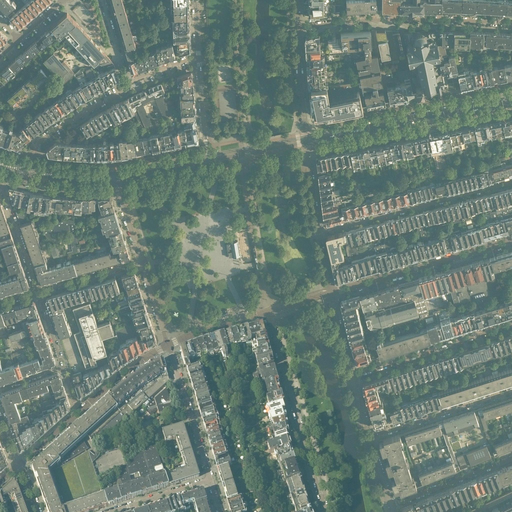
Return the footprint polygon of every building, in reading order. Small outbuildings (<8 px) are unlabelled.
[(9,0),(6,0),(0,5),(0,7),(6,14),(11,9),(16,5),(12,1),(11,2),(9,0)] [(42,8),(35,0),(29,0),(29,1),(38,11),(42,8)] [(122,0),(112,4),(113,9),(124,5),(122,0)] [(142,0),(148,25),(150,24),(145,0),(142,0)] [(345,0),(346,5),(345,5),(345,6),(346,7),(346,12),(368,10),(370,10),(376,10),(376,7),(376,2),(375,0),(345,0)] [(381,0),(381,10),(400,10),(399,0),(381,0)] [(399,0),(400,10),(409,10),(426,10),(425,0),(399,0)] [(440,0),(425,0),(426,10),(441,10),(441,0),(440,0)] [(452,10),(451,0),(441,0),(441,10),(452,10)] [(462,11),(462,0),(451,0),(452,10),(457,10),(462,11)] [(477,11),(477,0),(462,0),(462,11),(477,11)] [(491,12),(492,0),(477,0),(477,11),(482,11),(491,12)] [(506,13),(508,1),(508,0),(505,0),(492,0),(491,12),(506,13)] [(38,11),(29,1),(25,4),(34,15),(38,11)] [(189,2),(171,3),(170,3),(170,7),(171,7),(171,11),(189,10),(189,2)] [(34,15),(25,4),(21,8),(30,18),(34,15)] [(124,5),(113,9),(115,14),(125,11),(124,5)] [(341,5),(327,5),(309,6),(308,6),(308,7),(308,9),(308,10),(309,10),(309,16),(326,14),(341,12),(341,5)] [(30,18),(21,8),(17,11),(26,22),(30,18)] [(189,10),(171,11),(170,11),(170,15),(171,15),(171,19),(189,18),(189,10)] [(26,22),(17,11),(13,15),(22,25),(26,22)] [(88,13),(87,12),(81,17),(86,23),(94,18),(90,11),(88,13)] [(125,11),(115,14),(116,19),(127,16),(125,11)] [(99,48),(97,45),(95,42),(95,43),(93,40),(91,37),(90,38),(69,14),(67,12),(65,14),(51,27),(57,34),(60,37),(63,34),(93,67),(98,62),(101,65),(111,62),(112,62),(102,50),(100,47),(99,48)] [(22,25),(13,15),(10,18),(18,27),(20,27),(22,25)] [(127,16),(116,19),(118,24),(128,21),(127,16)] [(189,18),(171,19),(170,19),(171,23),(172,27),(173,27),(189,26),(189,18)] [(128,21),(118,24),(119,29),(130,26),(128,21)] [(130,26),(119,29),(121,34),(131,31),(130,26)] [(51,27),(46,31),(52,38),(57,34),(51,27)] [(390,56),(385,30),(376,30),(381,57),(390,56)] [(403,53),(399,30),(392,30),(397,54),(403,53)] [(452,73),(452,75),(458,74),(458,73),(454,54),(448,56),(448,54),(446,54),(445,44),(453,45),(453,30),(436,30),(434,31),(434,30),(425,32),(424,30),(415,32),(414,30),(404,32),(404,30),(400,31),(406,59),(408,59),(409,64),(410,63),(412,71),(412,72),(415,71),(416,77),(414,77),(414,78),(413,78),(416,93),(447,87),(444,75),(452,73)] [(469,46),(470,31),(453,30),(453,45),(453,50),(469,51),(469,46)] [(46,31),(41,36),(47,43),(52,39),(52,38),(46,31)] [(131,31),(121,34),(122,39),(133,36),(131,31)] [(371,45),(371,31),(340,33),(341,47),(345,47),(351,47),(354,46),(354,45),(358,44),(358,46),(364,46),(364,50),(364,57),(365,57),(370,56),(370,55),(371,55),(371,54),(371,52),(370,45),(371,45)] [(500,48),(501,33),(486,32),(485,45),(488,45),(487,48),(490,48),(492,48),(492,45),(498,46),(497,48),(500,48)] [(511,46),(511,33),(501,33),(500,48),(502,48),(502,46),(507,46),(507,49),(511,49),(511,47),(511,46)] [(319,35),(306,37),(305,39),(305,44),(319,43),(319,35)] [(41,36),(35,40),(41,47),(42,48),(47,43),(41,36)] [(133,36),(122,39),(124,44),(134,41),(133,36)] [(35,40),(30,45),(36,51),(41,47),(35,40)] [(166,44),(167,45),(169,58),(175,56),(174,54),(172,46),(172,43),(166,44)] [(30,45),(25,49),(31,56),(37,52),(36,51),(30,45)] [(161,46),(161,47),(164,60),(169,58),(167,45),(161,46)] [(189,52),(190,50),(190,46),(177,46),(177,51),(178,55),(189,52)] [(156,48),(156,50),(159,62),(164,60),(161,47),(156,48)] [(130,48),(125,49),(126,52),(129,62),(134,61),(134,60),(130,48)] [(25,49),(20,54),(27,61),(31,56),(25,49)] [(156,50),(144,56),(148,66),(159,62),(156,50)] [(54,53),(53,53),(43,62),(63,84),(75,73),(63,61),(61,63),(53,54),(54,53)] [(20,54),(15,58),(21,65),(22,64),(23,65),(27,61),(20,54)] [(383,85),(380,72),(381,72),(380,68),(379,68),(377,55),(370,56),(365,57),(356,59),(356,60),(359,73),(368,71),(369,74),(359,76),(362,89),(372,87),(373,89),(375,89),(375,90),(371,90),(371,93),(364,94),(367,106),(372,105),(379,103),(379,104),(390,102),(387,88),(382,88),(382,85),(383,85)] [(148,66),(144,56),(139,58),(143,69),(148,66)] [(320,56),(307,57),(308,60),(307,60),(306,61),(307,64),(323,63),(322,59),(324,59),(324,56),(320,56)] [(15,58),(8,64),(15,72),(22,66),(21,65),(15,58)] [(143,69),(139,58),(134,60),(134,61),(138,71),(143,69)] [(134,61),(129,62),(132,72),(134,73),(138,71),(134,61)] [(325,70),(325,68),(324,68),(324,63),(323,63),(307,64),(308,65),(308,66),(307,66),(307,68),(308,69),(308,72),(323,71),(327,71),(326,70),(325,70)] [(8,64),(2,70),(9,78),(15,72),(8,64)] [(511,77),(511,75),(510,64),(503,65),(506,79),(511,77)] [(503,65),(497,66),(500,80),(506,79),(503,65)] [(479,70),(476,70),(479,84),(485,83),(482,68),(481,66),(479,67),(479,70)] [(497,66),(491,67),(494,81),(500,80),(497,66)] [(118,79),(115,67),(109,70),(115,82),(117,81),(118,79)] [(33,90),(48,76),(47,75),(46,75),(41,68),(37,71),(38,72),(32,78),(31,77),(11,95),(7,98),(14,106),(29,93),(30,94),(34,91),(33,90)] [(93,93),(87,81),(81,68),(74,74),(80,84),(88,97),(94,94),(93,93)] [(101,89),(96,77),(91,68),(85,70),(89,80),(87,81),(93,93),(94,94),(101,89)] [(470,68),(470,70),(473,86),(479,84),(476,70),(473,71),(472,68),(470,68)] [(2,70),(0,71),(0,78),(3,82),(4,82),(9,78),(2,70)] [(115,82),(109,70),(104,72),(110,84),(115,82)] [(413,95),(408,70),(398,72),(400,85),(403,100),(408,99),(408,96),(410,95),(410,94),(412,94),(412,95),(413,95)] [(470,70),(458,73),(458,74),(461,88),(473,86),(470,70)] [(110,84),(104,72),(100,74),(106,87),(110,84)] [(186,74),(175,78),(176,81),(177,81),(178,85),(180,85),(193,84),(193,80),(191,79),(191,77),(192,76),(192,74),(191,73),(190,73),(190,72),(186,74)] [(106,87),(100,74),(99,74),(98,74),(98,75),(96,77),(101,89),(106,87)] [(328,85),(327,82),(325,82),(325,78),(309,79),(309,80),(308,81),(308,83),(309,84),(310,87),(309,87),(311,87),(326,86),(328,85)] [(151,123),(143,104),(156,99),(164,117),(174,112),(167,96),(165,92),(161,83),(149,88),(139,92),(128,98),(132,107),(134,111),(134,112),(138,120),(139,122),(141,127),(151,123)] [(342,84),(343,90),(341,90),(341,92),(337,92),(334,92),(334,95),(331,95),(331,97),(347,94),(347,92),(350,91),(349,83),(342,84)] [(75,86),(76,88),(83,99),(88,97),(80,84),(75,86)] [(400,85),(393,86),(396,101),(403,100),(400,85)] [(362,106),(360,96),(359,92),(352,94),(328,98),(326,86),(311,87),(311,91),(310,92),(312,102),(313,102),(316,114),(322,113),(322,116),(362,108),(362,106)] [(387,88),(390,102),(396,101),(393,86),(387,88)] [(70,89),(71,91),(79,102),(83,99),(76,88),(75,88),(74,87),(70,89)] [(79,102),(71,91),(67,94),(74,105),(79,102)] [(74,105),(67,94),(62,97),(70,108),(74,105)] [(70,108),(62,97),(58,100),(65,111),(70,108)] [(195,104),(194,97),(181,98),(180,98),(178,99),(179,106),(181,105),(195,104)] [(128,98),(124,100),(130,114),(134,112),(134,111),(132,107),(128,98)] [(65,111),(58,100),(53,103),(61,114),(65,111)] [(124,100),(119,102),(126,116),(130,114),(124,100)] [(119,102),(115,104),(122,118),(126,116),(119,102)] [(61,114),(53,103),(49,106),(57,117),(61,114)] [(115,104),(111,107),(118,121),(122,118),(115,104)] [(57,117),(49,106),(44,109),(52,120),(57,117)] [(111,107),(107,109),(113,121),(114,123),(118,121),(111,107)] [(52,120),(44,109),(40,112),(48,123),(52,120)] [(107,109),(102,112),(109,123),(113,121),(107,109)] [(48,123),(40,112),(36,115),(44,126),(48,123)] [(102,112),(98,114),(104,126),(109,123),(102,112)] [(98,114),(93,117),(100,129),(104,126),(98,114)] [(44,126),(36,115),(34,116),(35,118),(33,120),(40,129),(44,126)] [(93,117),(89,119),(95,131),(100,129),(93,117)] [(194,117),(187,118),(187,120),(187,121),(186,123),(187,125),(184,126),(185,129),(188,143),(196,141),(197,141),(198,141),(198,140),(198,139),(198,138),(197,138),(197,136),(197,134),(196,132),(198,132),(196,127),(196,125),(197,125),(196,121),(195,121),(194,120),(195,120),(194,117)] [(40,129),(33,120),(32,118),(30,120),(31,121),(29,123),(36,132),(40,129)] [(85,122),(90,133),(91,134),(95,131),(89,119),(85,122)] [(509,119),(502,120),(505,135),(511,134),(509,119)] [(502,120),(495,122),(498,137),(505,135),(502,120)] [(36,132),(29,123),(28,121),(26,123),(27,124),(25,126),(32,135),(36,132)] [(85,122),(80,125),(81,127),(87,135),(90,133),(85,122)] [(488,123),(491,137),(491,138),(498,137),(495,122),(488,123)] [(488,123),(481,125),(484,138),(491,137),(488,123)] [(481,125),(474,126),(477,140),(478,142),(481,142),(480,140),(484,140),(484,138),(481,125)] [(474,126),(468,127),(471,141),(477,140),(474,126)] [(2,127),(0,134),(0,142),(5,144),(9,130),(2,127)] [(468,127),(461,129),(464,142),(471,141),(468,127)] [(9,130),(5,144),(11,146),(15,133),(16,132),(12,131),(13,129),(10,128),(9,130)] [(19,133),(26,141),(30,137),(27,133),(23,128),(19,130),(19,133)] [(178,130),(179,132),(181,144),(188,143),(185,129),(178,130)] [(461,129),(455,130),(458,144),(464,143),(464,142),(461,129)] [(455,130),(449,131),(452,147),(458,146),(458,144),(455,130)] [(165,131),(163,133),(167,147),(175,146),(172,132),(170,132),(169,131),(168,131),(167,131),(165,131)] [(176,131),(172,132),(175,146),(181,144),(179,132),(177,132),(176,131)] [(452,147),(449,131),(441,133),(443,146),(445,155),(447,155),(446,150),(452,149),(452,147)] [(26,141),(19,133),(18,134),(15,133),(11,146),(17,148),(26,141)] [(137,153),(134,139),(130,140),(129,133),(125,133),(126,140),(128,155),(137,153)] [(161,134),(157,135),(160,149),(167,147),(163,133),(160,133),(161,134)] [(443,146),(441,133),(434,134),(437,148),(443,146)] [(160,149),(157,135),(157,134),(149,135),(152,150),(160,149)] [(439,156),(437,148),(434,134),(428,135),(432,153),(433,157),(439,156)] [(145,152),(152,150),(149,135),(145,136),(145,137),(139,138),(134,139),(137,153),(145,152)] [(432,153),(428,135),(422,136),(425,150),(426,154),(432,153)] [(425,150),(422,136),(416,138),(419,151),(425,150)] [(119,139),(119,141),(121,156),(126,155),(128,155),(126,140),(122,141),(122,138),(119,139)] [(416,138),(410,139),(413,152),(413,153),(419,151),(416,138)] [(410,139),(403,140),(406,154),(413,152),(410,139)] [(403,140),(396,142),(399,157),(406,156),(406,154),(403,140)] [(47,149),(48,154),(57,155),(58,142),(57,141),(47,149)] [(396,142),(389,143),(393,160),(400,158),(399,157),(396,142)] [(389,143),(382,144),(386,161),(393,160),(389,143)] [(382,144),(375,146),(379,163),(386,161),(382,144)] [(375,146),(369,147),(372,164),(379,163),(375,146)] [(369,147),(362,149),(365,164),(368,163),(369,165),(372,164),(369,147)] [(357,150),(360,165),(360,167),(365,166),(365,164),(362,149),(357,150)] [(350,151),(352,162),(353,168),(357,167),(356,166),(360,165),(357,150),(350,151)] [(350,151),(344,152),(346,163),(347,166),(349,166),(349,163),(352,162),(350,151)] [(344,152),(337,153),(340,165),(340,167),(343,167),(342,164),(346,163),(344,152)] [(337,153),(331,155),(333,166),(334,169),(337,168),(336,165),(340,165),(337,153)] [(331,155),(323,156),(325,170),(330,170),(329,167),(333,166),(331,155)] [(323,156),(317,158),(316,158),(316,159),(317,172),(321,171),(325,170),(323,156)] [(500,163),(501,167),(504,178),(508,177),(505,165),(504,162),(500,163)] [(428,179),(449,173),(448,168),(442,170),(437,171),(437,174),(434,175),(433,171),(429,172),(430,176),(427,177),(428,179)] [(483,172),(475,174),(478,185),(486,182),(483,172)] [(326,174),(318,176),(319,183),(333,180),(332,173),(326,174)] [(333,180),(319,183),(319,189),(334,186),(333,180)] [(446,193),(443,182),(437,183),(435,184),(434,183),(434,184),(437,195),(446,193)] [(334,186),(319,189),(320,195),(339,191),(341,190),(340,188),(335,189),(334,186)] [(18,189),(10,187),(8,188),(13,202),(16,203),(18,189)] [(18,189),(16,203),(15,203),(22,205),(24,191),(18,189)] [(511,207),(506,189),(502,191),(506,208),(511,207)] [(30,192),(24,191),(22,205),(21,206),(25,206),(28,207),(30,192)] [(339,191),(320,195),(321,201),(337,197),(336,194),(339,193),(339,191)] [(506,208),(502,191),(491,193),(495,205),(496,211),(502,209),(506,208)] [(37,193),(30,192),(28,207),(27,208),(34,209),(37,193)] [(407,192),(399,194),(401,205),(409,202),(407,192)] [(44,194),(37,193),(34,209),(34,210),(41,211),(44,194)] [(50,195),(44,194),(41,211),(48,212),(49,209),(50,195)] [(399,194),(391,196),(393,207),(401,205),(399,194)] [(391,196),(382,198),(385,209),(393,207),(391,196)] [(102,197),(95,197),(95,200),(98,201),(98,202),(100,207),(112,203),(111,200),(110,199),(110,197),(102,197)] [(337,197),(321,201),(321,207),(336,203),(340,202),(339,199),(338,200),(337,197)] [(477,197),(472,198),(476,211),(480,210),(480,209),(477,197)] [(382,198),(374,200),(377,211),(385,209),(382,198)] [(472,198),(466,200),(471,217),(472,217),(477,215),(476,211),(472,198)] [(374,200),(366,203),(368,213),(377,211),(374,200)] [(471,217),(466,200),(458,202),(462,219),(464,219),(471,217)] [(0,201),(0,233),(10,230),(0,201)] [(458,202),(453,203),(457,221),(458,220),(462,219),(458,202)] [(112,203),(100,207),(102,213),(114,209),(112,203)] [(336,203),(321,207),(322,213),(337,209),(336,203)] [(366,203),(358,205),(360,215),(368,213),(366,203)] [(453,203),(447,205),(450,216),(451,220),(452,222),(457,221),(453,203)] [(358,205),(349,207),(352,217),(360,215),(358,205)] [(349,207),(345,208),(344,206),(341,207),(342,213),(344,220),(352,217),(349,207)] [(102,213),(101,214),(98,215),(99,217),(101,217),(102,220),(116,216),(114,209),(102,213)] [(337,209),(322,213),(323,218),(331,216),(338,214),(337,209)] [(435,220),(433,209),(428,210),(432,227),(435,226),(437,226),(435,220)] [(505,218),(502,209),(496,211),(498,218),(503,234),(509,232),(505,218)] [(428,210),(423,211),(427,228),(430,228),(432,227),(428,210)] [(427,228),(423,211),(418,213),(423,230),(425,229),(427,228)] [(338,214),(331,216),(332,223),(344,220),(342,213),(338,214)] [(423,230),(418,213),(413,214),(416,224),(418,231),(420,230),(423,230)] [(20,214),(17,214),(19,221),(20,223),(20,224),(27,222),(27,221),(26,217),(25,214),(20,216),(20,214)] [(484,239),(480,226),(480,225),(479,219),(477,215),(472,217),(479,241),(484,239)] [(116,216),(102,220),(103,223),(101,224),(102,227),(119,222),(116,216)] [(331,216),(323,218),(323,223),(325,224),(332,223),(331,216)] [(471,217),(464,219),(465,224),(467,230),(470,243),(479,241),(472,217),(471,217)] [(399,218),(394,219),(398,236),(403,235),(402,229),(399,218)] [(492,221),(493,222),(496,236),(503,234),(498,218),(494,219),(494,220),(492,221)] [(76,236),(74,220),(66,219),(43,227),(47,241),(54,239),(52,233),(54,233),(69,230),(72,251),(67,252),(68,254),(79,251),(78,244),(77,241),(76,236)] [(394,219),(389,220),(392,232),(393,237),(398,236),(394,219)] [(20,224),(32,259),(34,264),(46,261),(32,220),(27,222),(20,224)] [(119,222),(102,227),(103,230),(106,229),(107,232),(121,228),(119,222)] [(496,236),(493,222),(489,223),(488,222),(486,223),(487,224),(490,237),(496,236)] [(379,223),(374,224),(377,236),(382,234),(379,223)] [(449,232),(447,226),(447,223),(440,225),(441,228),(444,238),(447,250),(453,248),(449,232)] [(374,224),(369,225),(372,237),(377,236),(374,224)] [(490,237),(487,224),(483,225),(482,224),(480,225),(480,226),(484,239),(490,237)] [(121,228),(107,232),(109,238),(122,235),(121,228)] [(359,228),(350,230),(353,242),(357,240),(362,239),(359,228)] [(428,239),(426,233),(425,229),(423,230),(420,230),(423,240),(423,242),(427,256),(432,254),(429,243),(428,239)] [(10,230),(0,233),(0,240),(12,236),(11,232),(10,230)] [(353,242),(350,230),(344,232),(346,240),(347,239),(348,243),(350,249),(348,249),(349,253),(355,251),(357,251),(356,247),(355,248),(353,242)] [(455,231),(456,233),(459,246),(465,245),(462,232),(459,232),(459,230),(455,231)] [(467,230),(462,232),(465,245),(470,243),(467,230)] [(453,231),(449,232),(453,248),(459,246),(456,233),(454,234),(453,231)] [(341,253),(339,245),(338,242),(339,242),(339,241),(344,240),(342,232),(335,234),(335,235),(327,237),(326,237),(326,238),(328,247),(328,248),(329,255),(330,261),(340,258),(343,257),(342,252),(341,253)] [(412,232),(408,233),(403,234),(405,239),(407,247),(411,260),(419,258),(415,244),(412,232)] [(122,235),(109,238),(111,244),(124,240),(122,235)] [(12,236),(0,240),(0,243),(1,246),(2,245),(14,241),(12,236)] [(447,250),(444,238),(439,240),(442,251),(447,250)] [(401,263),(397,250),(396,246),(390,248),(387,239),(383,240),(386,252),(390,266),(401,263)] [(124,240),(111,244),(112,248),(107,249),(108,251),(109,251),(116,249),(119,248),(126,246),(124,240)] [(227,243),(229,257),(232,256),(233,257),(237,257),(240,256),(238,240),(235,241),(235,240),(235,241),(233,241),(232,241),(230,241),(230,243),(227,243)] [(427,256),(423,242),(421,242),(420,240),(418,241),(423,257),(427,256)] [(439,240),(434,241),(437,253),(442,251),(439,240)] [(17,249),(14,241),(2,245),(4,254),(17,249)] [(423,257),(418,241),(416,241),(417,244),(415,244),(419,258),(423,257)] [(434,241),(429,243),(432,254),(437,253),(434,241)] [(55,243),(49,245),(52,255),(55,254),(55,255),(59,254),(55,243)] [(126,246),(119,248),(120,252),(122,260),(128,258),(129,256),(126,246)] [(407,247),(402,248),(406,262),(411,260),(407,247)] [(370,257),(368,250),(367,248),(357,251),(355,251),(356,255),(358,261),(364,259),(370,257)] [(402,248),(397,250),(401,263),(406,262),(402,248)] [(18,254),(17,249),(4,254),(6,258),(18,254)] [(379,269),(376,256),(374,256),(372,249),(368,250),(370,257),(374,271),(379,269)] [(111,255),(109,251),(108,251),(107,252),(74,261),(77,273),(122,260),(120,252),(111,255)] [(494,272),(511,266),(511,251),(490,257),(492,267),(494,272)] [(390,266),(386,252),(381,254),(385,268),(390,266)] [(20,260),(19,258),(18,254),(6,258),(8,264),(20,260)] [(381,254),(376,256),(379,269),(385,268),(381,254)] [(361,274),(358,261),(356,255),(350,257),(350,258),(352,263),(356,276),(361,274)] [(370,257),(364,259),(368,273),(373,271),(370,257)] [(494,272),(492,267),(490,257),(479,261),(484,277),(488,291),(489,294),(489,296),(499,293),(498,291),(497,286),(494,274),(493,272),(494,272)] [(340,258),(330,261),(335,281),(337,282),(341,280),(337,268),(338,267),(337,264),(341,263),(341,261),(340,258)] [(356,276),(352,263),(350,258),(345,259),(346,263),(347,265),(351,278),(356,276)] [(364,259),(358,261),(361,274),(368,273),(364,259)] [(22,267),(20,260),(8,264),(10,271),(16,269),(22,267)] [(46,260),(46,261),(34,264),(40,282),(42,283),(49,280),(46,269),(43,269),(42,266),(47,265),(46,260)] [(72,274),(68,261),(66,262),(67,263),(61,264),(61,263),(60,263),(59,264),(62,277),(67,276),(67,275),(72,274)] [(70,261),(68,261),(72,274),(77,273),(74,261),(73,261),(71,262),(70,261)] [(488,291),(484,277),(479,261),(471,263),(482,298),(489,296),(489,294),(488,291)] [(351,278),(347,265),(346,263),(342,264),(342,266),(346,279),(351,278)] [(482,298),(471,263),(464,265),(476,301),(478,300),(482,298)] [(59,264),(58,264),(57,264),(57,265),(54,266),(57,278),(62,277),(59,264)] [(476,301),(464,265),(457,267),(468,303),(470,302),(476,301)] [(54,266),(46,269),(49,280),(57,278),(54,266)] [(342,266),(338,267),(337,268),(341,280),(346,279),(342,266)] [(22,267),(16,269),(18,275),(20,274),(21,277),(25,275),(22,267)] [(468,303),(457,267),(450,269),(460,306),(461,305),(465,304),(468,303)] [(444,271),(450,290),(452,296),(455,307),(460,306),(450,269),(444,271)] [(450,290),(444,271),(439,272),(445,291),(448,290),(450,290)] [(133,272),(121,275),(123,282),(124,281),(136,278),(135,273),(133,272)] [(445,291),(439,272),(434,274),(439,292),(440,293),(441,298),(446,297),(445,291)] [(25,288),(21,277),(20,274),(18,275),(19,276),(16,277),(20,289),(25,288)] [(434,274),(429,275),(434,293),(439,292),(434,274)] [(435,297),(434,293),(429,275),(418,278),(423,297),(428,295),(428,297),(432,309),(438,307),(435,297)] [(20,289),(16,277),(15,276),(13,277),(14,278),(11,279),(15,290),(20,289)] [(15,290),(11,279),(10,277),(9,278),(9,279),(6,280),(10,292),(15,290)] [(115,277),(110,279),(114,291),(119,290),(115,277)] [(226,277),(217,281),(224,295),(233,291),(226,277)] [(136,278),(124,281),(126,285),(122,286),(122,288),(126,287),(127,287),(138,284),(136,278)] [(418,278),(399,284),(402,296),(403,299),(413,296),(418,315),(419,317),(419,318),(423,317),(429,315),(423,297),(418,278)] [(0,294),(10,292),(6,280),(6,279),(4,280),(4,281),(1,282),(1,280),(0,280),(0,294)] [(114,291),(110,279),(104,280),(108,292),(109,293),(114,291)] [(108,292),(104,280),(99,282),(103,293),(108,292)] [(103,293),(99,282),(95,283),(99,295),(103,293)] [(99,295),(95,283),(90,284),(94,296),(99,295)] [(94,296),(90,284),(86,285),(90,296),(90,297),(94,296)] [(138,284),(127,287),(126,287),(128,291),(124,292),(124,294),(140,289),(138,284)] [(399,284),(391,286),(395,299),(402,296),(399,284)] [(86,285),(81,287),(84,298),(90,296),(86,285)] [(391,286),(385,288),(389,300),(395,299),(391,286)] [(81,287),(76,288),(79,299),(84,298),(81,287)] [(76,288),(70,290),(74,301),(79,299),(76,288)] [(385,288),(379,290),(383,302),(389,300),(385,288)] [(129,299),(142,295),(140,289),(124,294),(116,297),(116,299),(117,300),(128,297),(129,299)] [(70,290),(65,291),(69,303),(74,301),(70,290)] [(379,290),(373,291),(376,304),(383,302),(379,290)] [(65,291),(60,293),(65,306),(66,305),(66,303),(69,303),(65,291)] [(376,304),(373,291),(367,293),(371,306),(376,304)] [(60,293),(56,294),(60,305),(62,304),(63,306),(65,306),(60,293)] [(418,315),(413,296),(403,299),(402,296),(395,299),(396,302),(377,307),(377,308),(376,308),(375,308),(374,308),(373,308),(373,307),(372,307),(371,306),(367,293),(359,295),(362,303),(363,308),(368,324),(373,328),(376,328),(377,328),(386,326),(386,325),(386,324),(395,321),(418,315)] [(56,294),(51,296),(56,312),(61,310),(60,305),(56,294)] [(130,305),(144,300),(142,295),(129,299),(117,303),(118,305),(119,306),(130,302),(130,305)] [(51,296),(47,297),(46,299),(51,313),(56,312),(51,296)] [(349,298),(341,300),(340,303),(341,308),(356,305),(354,297),(349,298)] [(132,311),(145,306),(144,300),(130,305),(119,309),(120,312),(132,308),(132,311)] [(33,301),(29,302),(33,313),(38,312),(34,302),(33,301)] [(29,302),(24,303),(27,313),(30,312),(31,314),(33,313),(29,302)] [(24,303),(19,305),(23,317),(24,318),(25,317),(25,315),(26,315),(27,313),(24,303)] [(101,337),(113,333),(114,333),(109,321),(97,325),(92,310),(90,303),(73,309),(73,308),(80,331),(74,333),(76,337),(86,367),(86,368),(97,364),(97,363),(94,356),(107,352),(106,352),(101,337)] [(502,304),(502,305),(506,316),(511,314),(508,303),(505,304),(504,303),(502,304)] [(19,305),(15,306),(19,320),(21,319),(21,318),(23,317),(19,305)] [(356,305),(341,308),(343,315),(357,311),(356,305)] [(496,305),(497,307),(500,318),(506,316),(502,305),(499,306),(498,305),(496,305)] [(15,306),(10,307),(14,319),(17,319),(18,321),(19,320),(15,306)] [(145,306),(132,311),(133,314),(132,315),(132,317),(134,317),(147,312),(145,306)] [(490,307),(491,309),(494,320),(500,318),(497,307),(493,308),(493,306),(490,307)] [(10,307),(6,309),(10,322),(12,322),(12,320),(14,319),(10,307)] [(485,309),(485,311),(489,321),(494,320),(491,309),(487,310),(487,308),(485,309)] [(1,310),(5,323),(8,322),(8,323),(10,322),(6,309),(1,310)] [(53,318),(65,314),(64,309),(61,310),(56,312),(51,313),(53,318)] [(206,316),(207,318),(228,312),(227,309),(206,316)] [(446,322),(445,320),(449,318),(446,309),(439,311),(439,312),(437,313),(439,317),(440,321),(445,336),(449,334),(446,322)] [(445,336),(440,321),(439,317),(437,313),(439,312),(439,311),(439,310),(433,312),(433,314),(435,323),(436,325),(440,337),(445,336)] [(479,311),(480,312),(483,323),(489,321),(485,311),(482,311),(482,310),(479,311)] [(357,311),(343,315),(345,321),(359,317),(357,311)] [(38,312),(33,313),(31,314),(28,315),(28,316),(28,318),(26,319),(26,320),(28,320),(39,316),(38,312)] [(147,312),(134,317),(135,320),(134,321),(134,323),(136,322),(149,318),(147,312)] [(473,327),(468,312),(463,314),(468,328),(473,327)] [(477,325),(473,313),(471,314),(470,312),(468,312),(473,327),(477,325)] [(473,313),(477,325),(483,323),(480,312),(476,313),(476,312),(473,313)] [(67,318),(65,314),(53,318),(54,322),(65,319),(67,318)] [(440,337),(436,325),(435,323),(433,314),(429,315),(423,317),(426,327),(427,329),(430,340),(440,337)] [(468,328),(463,314),(459,315),(463,330),(468,328)] [(418,315),(395,321),(395,324),(399,323),(419,317),(418,315)] [(463,330),(459,315),(457,316),(457,317),(454,317),(459,331),(463,330)] [(39,316),(28,320),(26,320),(22,322),(24,329),(9,334),(11,340),(32,332),(44,328),(39,316)] [(359,317),(345,321),(346,327),(360,324),(359,317)] [(459,331),(454,317),(452,318),(449,318),(454,333),(459,331)] [(149,318),(136,322),(137,326),(135,326),(136,328),(137,328),(151,323),(149,318)] [(454,333),(449,318),(445,320),(446,322),(449,334),(454,333)] [(65,319),(54,322),(56,327),(67,323),(65,319)] [(140,337),(139,333),(137,328),(136,328),(135,326),(137,326),(136,322),(134,323),(114,329),(116,335),(118,340),(119,343),(116,344),(115,345),(116,347),(120,346),(120,344),(126,342),(126,340),(132,338),(136,337),(138,340),(140,339),(139,338),(140,337)] [(70,327),(68,323),(56,327),(57,332),(70,327)] [(151,323),(137,328),(139,333),(144,331),(145,332),(153,329),(151,323)] [(262,324),(257,325),(260,336),(266,334),(263,324),(262,324)] [(360,324),(346,327),(348,333),(361,330),(360,324)] [(257,325),(252,326),(255,338),(258,337),(258,336),(260,336),(257,325)] [(59,336),(71,332),(70,327),(57,332),(59,336)] [(45,332),(44,328),(32,332),(33,336),(45,332)] [(250,339),(247,328),(241,329),(245,343),(251,341),(250,339)] [(144,331),(139,333),(140,337),(142,336),(146,335),(147,337),(155,334),(153,329),(145,332),(144,331)] [(241,329),(236,331),(240,347),(242,354),(248,353),(246,348),(246,346),(246,345),(244,345),(243,343),(245,343),(241,329)] [(383,341),(382,340),(381,338),(374,340),(377,348),(380,356),(430,340),(427,329),(382,343),(381,342),(383,341)] [(361,330),(348,333),(349,340),(361,337),(363,336),(361,330)] [(236,331),(230,333),(234,348),(234,350),(235,349),(235,347),(237,347),(238,348),(240,347),(236,331)] [(48,342),(45,332),(33,336),(37,347),(38,346),(48,342)] [(16,338),(17,341),(32,336),(31,333),(16,338)] [(230,333),(223,335),(228,351),(232,350),(232,349),(234,348),(230,333)] [(155,334),(147,337),(147,338),(149,345),(155,341),(156,339),(155,334)] [(266,334),(260,336),(258,336),(258,337),(259,339),(255,340),(256,344),(267,341),(266,334)] [(219,336),(225,357),(225,358),(230,357),(228,351),(223,335),(219,336)] [(142,336),(140,337),(139,338),(140,339),(141,343),(140,343),(142,349),(149,345),(147,338),(145,339),(145,338),(143,339),(143,338),(142,336)] [(219,336),(214,338),(218,351),(221,350),(222,353),(221,353),(223,358),(225,357),(219,336)] [(136,337),(132,338),(137,352),(142,349),(140,343),(141,343),(140,339),(138,340),(136,337)] [(258,337),(255,338),(250,339),(251,341),(245,343),(243,343),(244,345),(246,345),(246,346),(251,345),(256,344),(255,340),(259,339),(258,337)] [(361,337),(349,340),(351,347),(363,343),(365,342),(365,340),(362,341),(361,337)] [(504,337),(499,339),(503,353),(509,351),(504,337)] [(126,340),(126,342),(131,356),(137,352),(132,338),(126,340)] [(214,338),(208,340),(212,355),(219,353),(218,351),(214,338)] [(499,339),(494,341),(498,354),(503,353),(499,339)] [(202,342),(206,355),(206,357),(208,356),(209,358),(213,357),(212,355),(208,340),(202,342)] [(267,341),(256,344),(251,345),(246,346),(246,348),(251,347),(252,348),(253,348),(255,352),(269,349),(267,341)] [(494,341),(489,342),(493,356),(498,354),(494,341)] [(51,350),(48,342),(38,346),(41,354),(51,350)] [(126,342),(120,344),(120,346),(125,360),(131,356),(126,342)] [(202,342),(196,344),(200,357),(206,355),(202,342)] [(488,342),(473,347),(477,358),(485,357),(492,353),(488,342)] [(363,343),(351,347),(353,355),(366,351),(365,349),(367,348),(367,346),(364,347),(363,343)] [(196,344),(190,346),(194,359),(200,357),(196,344)] [(125,360),(120,346),(116,347),(117,350),(121,362),(125,360)] [(190,346),(185,348),(189,361),(194,359),(190,346)] [(473,347),(458,352),(462,363),(470,362),(477,358),(473,347)] [(189,361),(185,348),(181,349),(180,351),(186,368),(190,367),(190,365),(189,361)] [(25,349),(12,353),(10,354),(11,357),(26,352),(25,349)] [(269,349),(255,352),(252,353),(252,356),(253,356),(254,360),(271,355),(269,349)] [(54,358),(51,350),(41,354),(43,362),(54,358)] [(121,362),(117,350),(111,351),(111,352),(116,366),(121,362)] [(366,351),(353,355),(355,363),(357,364),(371,359),(369,355),(367,356),(366,351)] [(116,366),(111,352),(109,353),(109,354),(107,355),(109,360),(110,363),(112,369),(116,366)] [(458,352),(455,353),(455,354),(454,355),(458,367),(463,366),(462,363),(458,352)] [(451,354),(448,355),(452,369),(458,367),(454,355),(452,356),(451,354)] [(271,355),(254,360),(257,370),(273,366),(271,355)] [(448,355),(445,356),(445,357),(443,358),(447,370),(452,369),(448,355)] [(38,358),(19,364),(23,375),(42,368),(40,363),(38,358)] [(54,358),(43,362),(40,363),(42,368),(54,364),(55,362),(54,358)] [(441,358),(438,359),(442,372),(447,370),(443,358),(442,359),(441,358)] [(438,359),(435,360),(435,361),(433,361),(437,374),(442,372),(438,359)] [(112,369),(110,363),(109,360),(104,362),(108,373),(112,369)] [(142,406),(147,401),(165,385),(169,382),(163,363),(161,362),(158,361),(147,368),(143,370),(139,373),(134,376),(132,378),(128,381),(126,383),(123,385),(119,388),(116,390),(114,393),(107,399),(125,418),(126,420),(127,419),(142,406)] [(431,361),(428,362),(432,375),(437,374),(433,361),(431,362),(431,361)] [(108,373),(104,362),(98,364),(103,377),(106,374),(108,373)] [(428,362),(425,363),(425,364),(423,365),(427,377),(432,375),(428,362)] [(19,364),(19,363),(14,364),(18,376),(23,375),(19,364)] [(18,376),(14,364),(1,369),(1,372),(3,375),(5,381),(18,376)] [(103,377),(98,364),(91,366),(97,383),(103,377)] [(421,364),(418,365),(422,379),(427,377),(423,365),(422,365),(421,364)] [(418,365),(415,366),(415,367),(413,368),(417,380),(422,379),(418,365)] [(97,383),(91,366),(87,368),(89,372),(93,386),(97,383)] [(198,366),(186,369),(188,375),(200,371),(198,366)] [(278,384),(273,366),(257,370),(253,372),(254,376),(253,376),(255,385),(256,386),(261,385),(264,396),(266,396),(267,400),(281,396),(280,395),(281,395),(281,394),(281,393),(280,393),(280,392),(279,391),(280,390),(280,387),(278,386),(277,384),(278,384)] [(411,367),(408,368),(412,382),(417,380),(413,368),(411,368),(411,367)] [(408,368),(405,369),(405,371),(403,371),(407,383),(412,382),(408,368)] [(506,370),(492,375),(496,387),(510,383),(506,370)] [(200,371),(188,375),(190,380),(201,377),(200,371)] [(400,371),(398,372),(402,385),(407,383),(403,371),(401,372),(400,371)] [(80,372),(73,374),(72,375),(74,380),(83,377),(82,374),(81,372),(80,372)] [(93,386),(89,372),(84,374),(86,380),(89,389),(93,386)] [(395,374),(393,374),(397,387),(402,385),(398,372),(394,373),(395,374)] [(57,373),(45,378),(47,383),(51,382),(61,378),(59,374),(57,373)] [(388,375),(391,387),(392,388),(397,387),(393,374),(391,375),(390,374),(388,375)] [(382,377),(384,385),(386,389),(391,387),(388,375),(382,377)] [(492,375),(479,379),(483,392),(496,387),(492,375)] [(201,377),(190,380),(191,386),(203,382),(201,377)] [(382,377),(374,379),(376,385),(376,386),(377,386),(379,387),(384,385),(382,377)] [(45,378),(40,379),(44,390),(48,388),(47,383),(45,378)] [(61,378),(51,382),(53,390),(63,386),(61,378)] [(40,379),(35,381),(39,391),(44,390),(40,379)] [(374,379),(363,383),(362,385),(363,389),(376,385),(374,379)] [(479,379),(465,384),(469,396),(483,392),(479,379)] [(81,381),(81,382),(85,393),(89,389),(86,380),(81,381)] [(35,381),(31,383),(34,393),(39,391),(35,381)] [(81,382),(75,384),(79,396),(81,397),(85,393),(81,382)] [(203,382),(191,386),(193,391),(205,387),(203,382)] [(31,383),(26,384),(30,395),(34,393),(31,383)] [(26,384),(19,387),(22,397),(30,395),(26,384)] [(465,384),(451,388),(455,400),(469,396),(465,384)] [(376,385),(363,389),(364,394),(377,390),(376,386),(376,385)] [(63,386),(53,390),(56,398),(66,394),(63,386)] [(22,397),(19,387),(14,388),(16,394),(17,399),(22,397)] [(205,387),(193,391),(194,396),(207,392),(205,387)] [(17,399),(16,394),(14,388),(1,393),(0,394),(0,395),(1,399),(13,395),(14,400),(17,399)] [(32,415),(33,416),(28,417),(31,423),(31,425),(36,437),(40,434),(35,421),(34,420),(34,419),(38,417),(37,414),(42,412),(41,409),(39,403),(45,401),(50,400),(52,399),(49,391),(48,388),(44,390),(39,391),(34,393),(30,395),(22,397),(17,399),(14,400),(15,402),(18,409),(20,417),(27,414),(31,412),(36,411),(37,414),(32,415)] [(437,392),(438,395),(441,405),(455,400),(451,388),(437,392)] [(53,390),(49,391),(52,399),(50,400),(56,418),(61,415),(56,403),(55,398),(56,398),(53,390)] [(166,391),(154,401),(147,407),(150,410),(147,411),(146,411),(150,416),(157,410),(159,415),(170,411),(172,411),(170,404),(171,404),(170,402),(167,393),(166,390),(166,391)] [(377,390),(364,394),(366,399),(379,396),(377,390)] [(66,394),(56,398),(57,400),(59,400),(61,399),(65,411),(69,407),(70,405),(66,394)] [(15,402),(14,400),(13,395),(1,399),(4,406),(15,402)] [(438,395),(433,397),(436,407),(441,405),(438,395)] [(208,396),(196,400),(197,405),(210,401),(208,396)] [(281,396),(267,400),(266,400),(268,408),(282,404),(283,404),(282,399),(283,398),(282,397),(281,396)] [(379,396),(366,399),(368,405),(380,401),(379,396)] [(511,408),(511,401),(511,398),(477,409),(485,431),(488,430),(482,413),(483,412),(485,417),(511,408)] [(50,450),(49,451),(53,454),(59,462),(61,464),(62,464),(85,451),(88,450),(85,445),(82,440),(82,439),(84,437),(86,435),(87,436),(91,440),(95,436),(96,437),(92,441),(95,445),(105,436),(125,418),(107,399),(104,401),(102,403),(100,405),(98,407),(97,408),(94,410),(92,411),(90,414),(88,416),(87,417),(85,419),(82,420),(80,423),(78,425),(77,426),(75,428),(69,433),(66,435),(64,437),(62,439),(60,441),(59,442),(56,444),(54,446),(52,448),(50,450)] [(61,399),(59,400),(60,402),(56,403),(61,415),(65,411),(61,399)] [(428,399),(423,400),(426,410),(431,408),(428,399)] [(56,418),(50,400),(45,401),(52,422),(56,418)] [(210,401),(197,405),(200,413),(217,408),(217,406),(214,406),(213,404),(211,405),(210,403),(213,402),(212,400),(210,401)] [(52,422),(45,401),(39,403),(41,409),(42,412),(48,426),(52,422)] [(380,401),(368,405),(369,411),(383,408),(381,404),(382,403),(382,401),(380,401)] [(20,417),(18,409),(15,402),(4,406),(9,421),(15,419),(20,417)] [(413,403),(408,405),(411,415),(416,413),(413,403)] [(282,404),(268,408),(266,409),(268,416),(284,411),(284,410),(285,410),(284,407),(283,407),(282,404)] [(408,405),(403,407),(406,417),(411,415),(408,405)] [(397,409),(400,418),(406,417),(403,407),(397,409)] [(217,408),(200,413),(202,422),(217,417),(217,415),(214,416),(214,414),(216,413),(215,410),(218,410),(217,408)] [(383,408),(369,411),(371,418),(382,415),(386,414),(385,411),(384,412),(383,408)] [(394,411),(390,412),(392,421),(400,418),(397,409),(394,410),(394,411)] [(443,420),(442,420),(447,434),(478,424),(474,410),(443,420)] [(286,418),(286,417),(286,415),(285,414),(284,411),(268,416),(264,417),(266,424),(270,423),(285,418),(285,419),(286,418)] [(48,426),(42,412),(37,414),(38,417),(39,418),(43,430),(48,426)] [(31,423),(28,417),(27,414),(20,417),(15,419),(18,426),(20,431),(24,429),(23,428),(27,426),(26,425),(31,423)] [(382,415),(371,418),(374,426),(375,426),(385,423),(382,415)] [(217,417),(202,422),(204,427),(219,422),(218,419),(220,418),(219,416),(217,417)] [(43,430),(39,418),(38,417),(34,419),(34,420),(35,421),(40,434),(43,430)] [(285,418),(270,423),(271,426),(270,426),(271,430),(274,429),(286,425),(286,426),(287,425),(287,424),(287,423),(287,422),(286,421),(285,419),(285,418)] [(18,426),(15,419),(9,421),(12,428),(18,426)] [(442,420),(404,433),(407,443),(441,432),(440,426),(441,426),(447,445),(450,444),(447,434),(442,420)] [(219,422),(204,427),(205,432),(220,427),(219,422)] [(36,437),(31,425),(31,423),(26,425),(27,426),(23,428),(24,429),(20,431),(21,433),(20,433),(21,434),(22,437),(25,447),(36,437)] [(274,429),(271,430),(268,431),(270,438),(271,438),(288,433),(288,432),(289,431),(288,429),(287,428),(286,426),(286,425),(274,429)] [(20,431),(18,426),(12,428),(14,435),(20,433),(21,433),(20,431)] [(165,443),(176,440),(186,437),(186,436),(185,436),(184,436),(183,432),(185,432),(183,426),(168,431),(162,433),(163,436),(165,443)] [(220,427),(205,432),(207,437),(220,433),(219,430),(221,430),(220,427)] [(220,433),(207,437),(209,442),(221,438),(222,438),(221,435),(222,435),(222,432),(220,433)] [(288,433),(271,438),(272,441),(268,443),(269,446),(288,440),(288,437),(289,436),(288,433)] [(413,481),(405,457),(399,440),(403,439),(401,433),(383,439),(383,441),(379,443),(382,453),(387,451),(390,460),(385,462),(388,472),(393,470),(396,479),(391,481),(394,491),(399,490),(400,492),(400,493),(418,485),(416,480),(413,481)] [(511,448),(511,437),(494,445),(496,449),(495,450),(488,433),(485,434),(489,444),(494,455),(511,448)] [(22,437),(16,439),(19,449),(21,450),(25,447),(22,437)] [(221,438),(209,442),(210,448),(225,443),(223,438),(222,438),(221,438)] [(288,440),(269,446),(267,446),(270,454),(274,453),(290,447),(288,440)] [(187,441),(177,444),(178,449),(189,446),(188,443),(188,442),(187,441)] [(161,466),(155,447),(153,442),(144,450),(143,450),(143,451),(149,469),(153,468),(161,466)] [(225,443),(210,448),(212,453),(224,449),(223,446),(226,445),(225,443)] [(465,453),(461,455),(456,456),(461,468),(494,455),(489,444),(468,452),(465,453)] [(189,446),(178,449),(180,454),(191,451),(190,449),(189,446)] [(452,461),(418,474),(422,484),(460,469),(455,457),(451,446),(448,447),(455,465),(454,466),(452,461)] [(274,453),(275,457),(276,457),(277,461),(293,456),(293,455),(294,454),(293,452),(292,452),(290,447),(274,453)] [(224,449),(212,453),(213,458),(225,454),(224,451),(227,451),(227,448),(224,449)] [(48,471),(59,462),(53,454),(49,451),(46,454),(45,453),(42,457),(34,465),(35,466),(32,469),(37,482),(43,500),(47,511),(91,511),(93,511),(99,510),(100,509),(102,508),(102,509),(107,507),(104,495),(62,509),(63,510),(61,511),(47,472),(48,471)] [(141,481),(147,479),(152,478),(158,476),(164,474),(163,470),(155,473),(153,468),(149,469),(143,451),(138,456),(138,455),(137,456),(138,456),(134,459),(138,473),(141,481)] [(180,456),(182,461),(192,457),(191,454),(191,452),(180,456)] [(225,454),(213,458),(215,464),(229,459),(227,454),(225,454)] [(293,456),(277,461),(278,464),(280,464),(282,467),(295,463),(295,462),(296,462),(296,461),(295,460),(295,459),(295,458),(294,458),(293,456)] [(192,457),(182,461),(184,465),(194,462),(194,461),(193,461),(192,457)] [(138,473),(134,459),(132,461),(126,466),(125,467),(129,476),(138,473)] [(229,459),(215,464),(217,470),(228,467),(231,466),(230,465),(232,465),(231,461),(229,462),(229,459)] [(194,462),(184,465),(185,470),(195,467),(194,464),(194,462)] [(296,466),(295,463),(282,467),(280,468),(282,475),(281,476),(284,484),(286,483),(300,478),(301,477),(300,474),(298,473),(297,470),(298,470),(298,469),(297,467),(296,466)] [(511,469),(510,465),(505,467),(502,468),(497,470),(501,482),(511,478),(511,469)] [(132,484),(129,476),(125,467),(120,471),(120,472),(118,474),(122,487),(126,486),(132,484)] [(185,470),(176,473),(179,483),(188,480),(188,481),(199,477),(197,472),(195,472),(194,468),(195,468),(196,468),(196,467),(195,467),(185,470)] [(228,467),(217,470),(219,473),(218,474),(219,475),(229,472),(228,467)] [(497,470),(491,472),(496,484),(497,486),(499,485),(498,483),(501,482),(497,470)] [(486,474),(491,486),(491,488),(494,487),(493,485),(496,484),(491,472),(486,474)] [(176,473),(171,475),(174,485),(175,485),(178,483),(178,484),(179,484),(179,483),(176,473)] [(168,487),(165,477),(164,474),(158,476),(162,489),(168,487)] [(491,486),(486,474),(481,476),(486,488),(486,490),(488,494),(490,493),(488,487),(491,486)] [(55,484),(54,484),(57,490),(60,489),(54,475),(51,476),(55,484)] [(171,475),(165,477),(168,487),(169,487),(172,485),(172,486),(174,485),(171,475)] [(162,489),(158,476),(152,478),(157,491),(162,489)] [(231,476),(221,480),(222,483),(221,483),(222,485),(232,482),(231,476)] [(481,476),(476,478),(481,492),(483,491),(483,489),(486,488),(481,476)] [(157,491),(152,478),(147,479),(151,493),(157,491)] [(300,478),(286,483),(288,489),(302,485),(302,484),(303,484),(303,483),(303,481),(302,481),(301,481),(300,478)] [(476,478),(471,480),(475,493),(478,491),(479,493),(481,492),(476,478)] [(151,493),(147,479),(141,481),(145,495),(151,493)] [(475,493),(471,480),(465,483),(470,495),(470,496),(474,505),(479,502),(476,494),(475,493)] [(145,495),(141,481),(134,484),(138,494),(139,497),(145,495)] [(21,498),(16,484),(16,483),(14,482),(11,485),(16,499),(21,498)] [(233,483),(222,486),(223,488),(224,491),(234,488),(233,483)] [(465,483),(460,485),(464,497),(467,496),(468,497),(470,496),(470,495),(465,483)] [(136,498),(132,484),(126,486),(130,500),(136,498)] [(11,485),(6,489),(11,501),(16,499),(11,485)] [(302,485),(288,489),(290,496),(304,492),(303,488),(304,487),(304,486),(302,485)] [(460,485),(454,487),(459,499),(462,498),(462,499),(465,498),(464,497),(460,485)] [(130,500),(126,486),(122,487),(123,489),(127,501),(130,500)] [(454,487),(449,489),(453,501),(457,500),(457,501),(459,500),(459,499),(454,487)] [(234,488),(224,491),(225,495),(225,496),(236,493),(234,488)] [(6,489),(2,493),(2,494),(1,494),(5,503),(11,501),(6,489)] [(127,501),(123,489),(117,491),(121,503),(127,501)] [(449,489),(443,491),(448,505),(451,504),(450,502),(453,501),(449,489)] [(511,511),(511,489),(489,501),(486,502),(480,505),(475,508),(465,511),(511,511)] [(117,491),(104,495),(107,507),(121,503),(117,491)] [(443,491),(438,493),(443,505),(446,504),(447,505),(448,505),(443,491)] [(202,492),(191,495),(193,501),(192,501),(192,503),(193,503),(194,505),(206,501),(204,493),(202,492)] [(304,492),(290,496),(289,496),(290,499),(291,499),(292,503),(306,498),(307,497),(307,495),(306,494),(305,495),(304,492)] [(236,493),(225,496),(226,498),(227,502),(237,498),(236,493)] [(438,493),(432,496),(437,508),(438,509),(440,508),(439,507),(443,505),(438,493)] [(432,496),(427,498),(432,511),(434,510),(434,509),(437,508),(432,496)] [(185,497),(180,499),(184,511),(189,510),(188,505),(185,497)] [(237,498),(227,502),(228,507),(243,503),(241,497),(237,498)] [(21,498),(16,499),(11,501),(12,506),(23,502),(21,498)] [(306,498),(292,503),(294,509),(308,505),(309,504),(309,503),(309,501),(308,501),(307,501),(306,498)] [(427,498),(421,500),(426,511),(425,511),(429,511),(432,511),(427,498)] [(180,499),(176,500),(179,511),(182,511),(184,511),(180,499)] [(422,511),(426,511),(421,500),(415,502),(418,508),(418,510),(419,509),(420,511),(422,511)] [(11,501),(5,503),(7,509),(7,511),(9,511),(14,510),(12,506),(11,501)] [(209,511),(206,501),(194,505),(196,511),(209,511)] [(23,502),(12,506),(14,510),(24,507),(23,502)] [(243,503),(228,507),(230,511),(231,511),(245,508),(243,503)]
